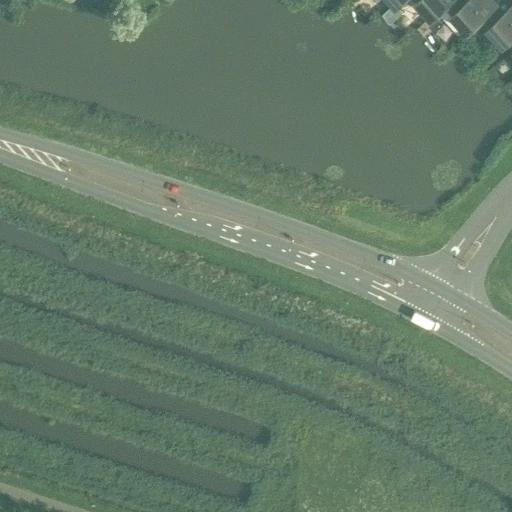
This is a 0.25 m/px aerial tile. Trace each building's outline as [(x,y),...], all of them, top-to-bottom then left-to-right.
[(415,0),(431,16),(444,5),(443,4),(447,0),(415,0)] [(447,0),(443,4),(444,5),(466,30),(479,18),(479,17),(496,2),(495,2),(493,0),(447,0)] [(511,0),(497,0),(495,2),(496,2),(479,17),(479,18),(502,43),(511,33),(511,0)] [(332,14),(338,9),(335,6),(329,11),(332,14)] [(364,24),(367,27),(373,22),(370,19),(364,24)] [(400,38),(403,41),(408,35),(406,32),(400,38)] [(436,51),(438,54),(444,48),(442,45),(436,51)] [(478,59),(473,64),(472,65),(474,68),(480,62),(478,59)] [(490,73),(491,73),(496,68),(494,65),(488,70),(490,73)] [(511,85),(509,82),(503,87),(506,90),(511,85)]
